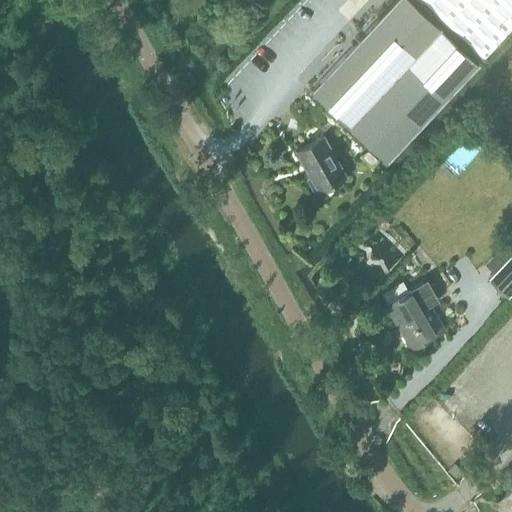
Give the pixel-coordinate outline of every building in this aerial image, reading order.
[(511,0),(422,0),(481,56),(511,22),(511,0)] [(319,190),(345,175),(323,135),(296,150),(310,175),(306,177),(314,191),(318,188),(319,190)] [(511,252),(488,278),(508,296),(511,291),(511,252)] [(422,282),(386,303),(410,346),(444,328),(430,304),(434,301),(434,297),(427,284),(422,282)] [(511,484),(500,498),(511,508),(511,484)]
